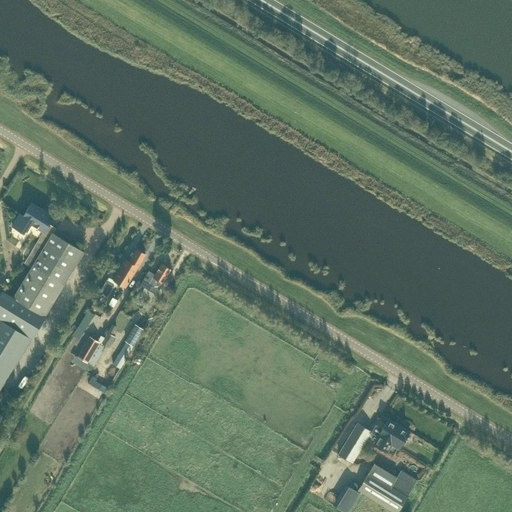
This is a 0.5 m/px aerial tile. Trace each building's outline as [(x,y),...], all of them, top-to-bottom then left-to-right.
[(56,228),(49,224),(54,216),(32,202),(24,215),(19,212),(11,226),(24,234),(26,231),(28,232),(32,225),(43,232),(25,263),(31,267),(13,297),(3,290),(0,294),(0,390),(45,317),(85,252),(54,233),(56,228)] [(126,288),(146,254),(136,248),(128,261),(126,259),(113,280),(126,288)] [(156,294),(171,269),(162,264),(155,275),(149,270),(140,285),(156,294)] [(74,285),(80,288),(87,277),(81,273),(66,297),(74,302),(77,297),(70,293),(74,285)] [(113,298),(109,304),(114,307),(118,300),(113,298)] [(117,326),(112,324),(110,323),(100,340),(102,341),(101,343),(90,336),(77,357),(88,363),(94,367),(100,356),(106,346),(108,347),(114,337),(113,335),(117,327),(116,326),(117,326)] [(125,358),(132,345),(134,346),(144,329),(135,324),(125,341),(126,341),(119,355),(118,354),(113,364),(120,368),(125,358)] [(103,384),(99,390),(105,393),(109,387),(103,384)] [(105,401),(108,397),(94,387),(91,391),(105,401)] [(392,446),(398,449),(409,432),(388,419),(382,429),(376,425),(371,432),(357,423),(338,454),(353,463),(366,440),(373,444),(387,453),(392,446)] [(397,476),(384,468),(375,463),(358,490),(392,511),(397,511),(417,480),(408,475),(401,470),(397,476)] [(345,511),(349,511),(361,494),(345,484),(333,504),(345,511)]
